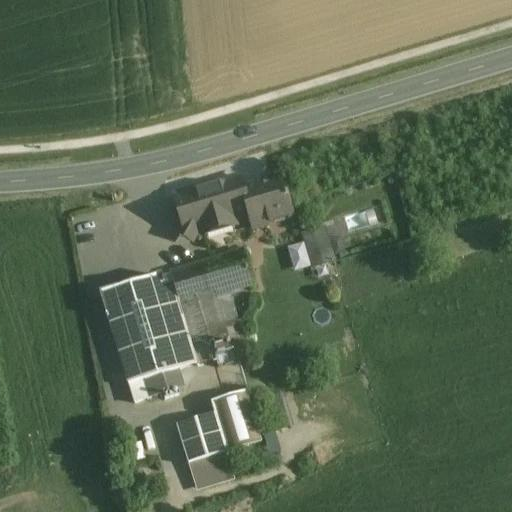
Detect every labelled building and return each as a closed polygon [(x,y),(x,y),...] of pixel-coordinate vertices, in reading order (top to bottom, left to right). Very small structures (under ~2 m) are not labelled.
[(239,180),(174,199),(183,229),(185,228),(196,234),(197,236),(250,220),(253,233),(292,221),(280,181),(243,192),(239,180)] [(315,267),(342,263),(336,227),(310,231),(315,267)] [(223,261),(169,277),(197,369),(216,363),(233,358),(232,356),(224,328),(215,300),(254,289),(243,255),(223,262),(223,261)] [(162,279),(99,297),(106,320),(107,320),(128,389),(145,384),(178,374),(197,369),(169,277),(162,279)] [(237,324),(224,328),(232,356),(246,352),(237,324)] [(233,358),(216,363),(218,371),(235,366),(233,358)] [(178,374),(145,384),(150,401),(184,391),(178,374)] [(260,446),(246,397),(215,406),(230,455),(260,446)] [(281,399),(264,404),(274,436),(290,431),(281,399)] [(215,418),(177,430),(188,468),(227,457),(215,418)]
